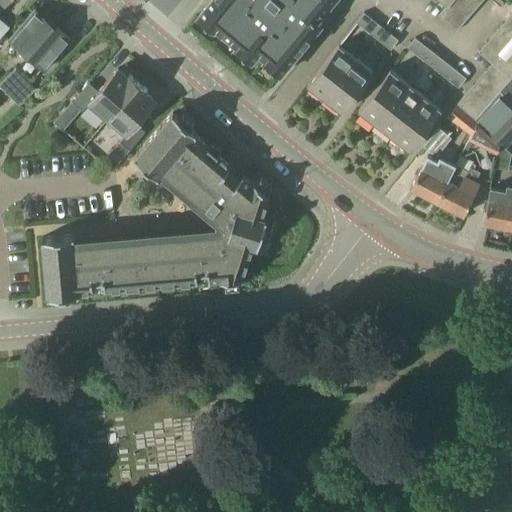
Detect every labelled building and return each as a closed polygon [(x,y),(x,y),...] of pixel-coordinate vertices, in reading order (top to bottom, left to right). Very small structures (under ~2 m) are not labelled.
[(155,0),(154,2),(164,11),(173,0),(155,0)] [(210,0),(198,15),(214,28),(216,25),(238,43),(235,47),(251,60),(259,51),(266,57),(264,60),(279,73),(321,23),(317,20),(333,0),(210,0)] [(452,0),(448,6),(465,21),(473,11),(460,0),(452,0)] [(460,0),(473,11),(481,1),(479,0),(460,0)] [(447,5),(438,14),(456,30),(465,21),(448,6),(447,5)] [(55,26),(34,9),(10,39),(45,67),(70,36),(56,25),(55,26)] [(364,11),(357,21),(391,48),(399,38),(364,11)] [(511,11),(479,50),(493,62),(457,103),(475,118),(476,118),(497,94),(511,77),(511,75),(511,11)] [(0,18),(0,37),(9,27),(0,18)] [(408,46),(459,87),(467,77),(415,36),(408,46)] [(341,111),(374,70),(340,43),(307,84),(341,111)] [(35,88),(14,67),(0,80),(0,87),(18,105),(35,88)] [(105,120),(138,81),(130,73),(128,75),(118,67),(98,90),(89,82),(72,101),(82,109),(86,104),(105,120)] [(410,149),(413,145),(441,108),(391,69),(359,109),(410,149)] [(120,140),(129,149),(145,130),(136,122),(156,99),(146,91),(147,89),(138,81),(105,120),(106,121),(109,117),(127,132),(120,140)] [(511,152),(511,148),(508,144),(511,139),(511,136),(504,129),(498,124),(511,108),(511,107),(497,94),(476,118),(478,120),(492,134),(502,143),(511,152)] [(475,118),(457,103),(446,116),(465,131),(475,118)] [(135,155),(134,155),(158,175),(164,169),(224,221),(222,229),(65,243),(64,235),(73,235),(73,237),(74,236),(74,233),(42,236),(42,237),(48,295),(58,294),(57,288),(68,287),(69,293),(79,292),(79,290),(93,289),(92,279),(103,278),(104,288),(128,286),(128,284),(127,284),(127,280),(139,279),(139,284),(198,279),(197,270),(208,269),(209,278),(220,277),(220,280),(243,278),(243,276),(253,243),(258,245),(267,217),(262,215),(269,195),(270,194),(252,179),(251,181),(243,173),(240,176),(228,166),(231,163),(195,132),(196,131),(188,124),(185,129),(176,121),(180,117),(173,110),(135,155)] [(468,138),(498,153),(502,143),(492,134),(478,120),(468,138)] [(435,156),(451,137),(438,126),(422,146),(435,156)] [(511,152),(502,143),(498,153),(495,166),(508,168),(511,152)] [(437,199),(453,168),(428,155),(412,186),(437,199)] [(453,168),(437,199),(464,212),(475,190),(474,190),(482,167),(472,162),(468,169),(456,163),(454,168),(453,168)] [(511,185),(507,184),(506,190),(491,187),(489,197),(488,197),(484,221),(511,226),(511,185)]
